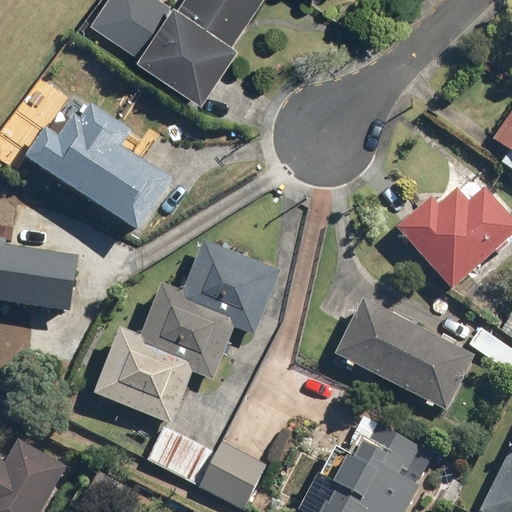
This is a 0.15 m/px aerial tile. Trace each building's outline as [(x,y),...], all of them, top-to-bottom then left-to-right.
[(104,0),(90,22),(208,100),(214,91),(241,52),(230,45),(260,0),(180,0),(174,10),(158,0),(104,0)] [(65,136),(49,126),(29,157),(145,232),(178,180),(129,148),(140,132),(96,103),(87,118),(80,114),(65,136)] [(511,113),(495,139),(511,150),(507,157),(502,164),(511,170),(511,113)] [(412,216),(397,230),(453,292),(511,237),(511,217),(485,188),(469,202),(457,189),(439,206),(431,198),(412,216)] [(0,303),(71,314),(80,257),(7,246),(8,240),(0,238),(0,303)] [(141,339),(120,330),(94,396),(169,427),(177,406),(190,374),(214,383),(227,349),(235,331),(253,338),(280,271),(205,241),(183,294),(163,286),(141,339)] [(364,301),(335,357),(445,413),(474,357),(364,301)] [(511,316),(508,314),(498,331),(511,340),(511,316)] [(473,337),(467,346),(511,376),(511,351),(479,329),(473,337)] [(358,443),(321,511),(403,511),(418,486),(403,478),(420,448),(376,425),(365,446),(358,443)] [(199,487),(216,453),(164,426),(147,460),(199,487)] [(216,453),(199,487),(243,510),(266,465),(255,460),(222,443),(216,453)] [(11,464),(0,458),(0,511),(45,511),(67,468),(20,445),(11,464)] [(511,511),(511,447),(478,511),(511,511)]
